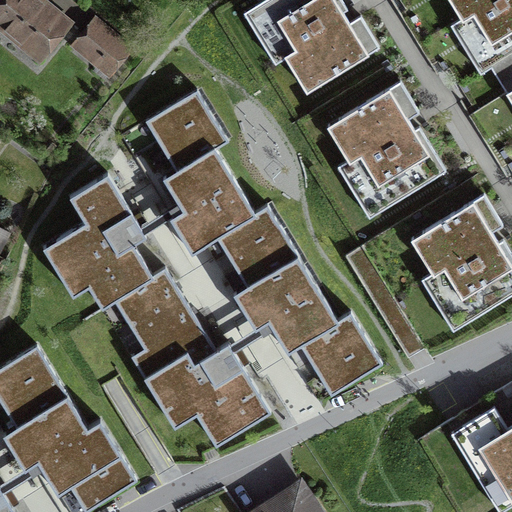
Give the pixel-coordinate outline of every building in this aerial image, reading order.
[(69,23),(41,0),(0,0),(0,25),(39,58),(69,23)] [(406,50),(374,0),(344,0),(304,25),(344,89),(406,50)] [(511,0),(495,0),(511,26),(511,0)] [(130,48),(94,19),(82,34),(105,53),(97,63),(110,73),(130,48)] [(477,164),(430,90),(364,131),(411,205),(477,164)] [(259,139),(228,93),(186,121),(212,160),(200,168),(228,210),(219,216),(296,331),(308,323),(358,397),(410,363),(381,320),(375,324),(300,211),(290,218),(244,148),(259,139)] [(252,357),(139,176),(110,194),(130,225),(95,247),(131,303),(149,292),(245,446),(305,409),(268,348),(252,357)] [(511,301),(511,199),(447,239),(492,314),(511,301)] [(125,434),(69,349),(22,380),(109,511),(117,511),(175,474),(141,423),(125,434)] [(49,511),(8,451),(0,456),(0,511),(49,511)] [(268,511),(320,511),(316,505),(310,509),(294,484),(264,504),(268,511)]
